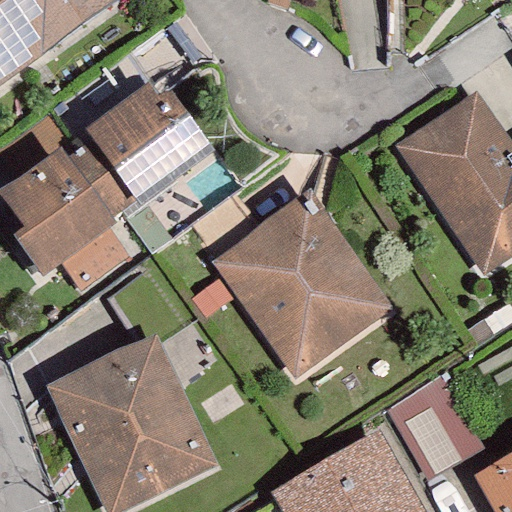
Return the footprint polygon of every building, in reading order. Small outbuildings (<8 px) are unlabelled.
[(0,0),(0,79),(109,0),(0,0)] [(82,150),(87,157),(102,146),(96,139),(148,102),(158,94),(130,54),(53,109),(82,150)] [(102,146),(135,192),(141,200),(202,155),(183,130),(173,137),(148,102),(96,139),(102,146)] [(485,267),(511,249),(511,164),(473,106),(407,151),(485,267)] [(64,174),(87,157),(82,150),(53,109),(0,146),(0,162),(22,192),(58,166),(64,174)] [(238,179),(271,155),(242,137),(222,114),(208,123),(219,142),(215,145),(238,179)] [(99,219),(135,192),(102,146),(87,157),(64,174),(99,219)] [(99,219),(64,174),(58,166),(8,203),(34,239),(25,246),(44,272),(104,226),(99,219)] [(222,268),(265,237),(233,194),(191,226),(222,268)] [(296,370),(381,309),(307,206),(265,237),(222,268),(296,370)] [(99,279),(141,249),(129,233),(87,263),(99,279)] [(151,349),(195,319),(155,264),(106,300),(141,354),(151,349)] [(474,345),(511,322),(511,309),(508,303),(465,331),(474,345)] [(113,510),(206,464),(151,349),(141,354),(59,396),(113,510)] [(427,482),(483,451),(441,376),(387,411),(427,482)] [(287,511),(411,511),(373,446),(280,500),(287,511)] [(502,511),(511,511),(511,471),(487,485),(502,511)] [(260,511),(254,500),(233,511),(260,511)]
